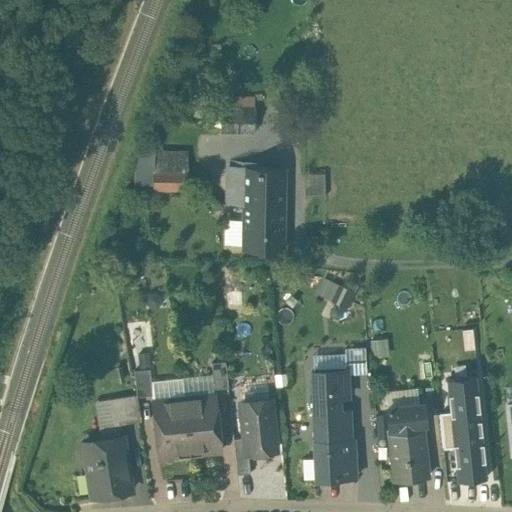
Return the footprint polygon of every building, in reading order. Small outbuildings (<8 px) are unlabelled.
[(253,99),(221,99),(221,108),(253,108),(253,99)] [(253,108),(221,108),(221,129),(253,130),(253,108)] [(188,152),(154,151),(153,192),(187,193),(188,152)] [(245,168),(225,168),(224,207),(244,207),(245,168)] [(281,169),(245,168),(244,207),(244,248),(280,248),(281,169)] [(327,194),(326,172),(307,173),(308,195),(327,194)] [(341,287),(333,303),(345,309),(353,293),(341,287)] [(137,352),(138,368),(152,367),(151,352),(137,352)] [(225,361),(211,362),(214,388),(228,387),(225,361)] [(149,369),(134,370),(136,394),(137,396),(152,394),(149,369)] [(345,369),(311,370),(313,410),(340,409),(339,398),(347,397),(345,369)] [(446,379),(449,412),(440,413),(443,448),(453,447),(456,480),(485,477),(475,376),(446,379)] [(136,394),(111,398),(115,424),(140,420),(137,396),(136,394)] [(215,394),(184,397),(189,448),(201,447),(202,452),(220,450),(215,394)] [(184,397),(153,401),(159,457),(177,455),(177,449),(189,448),(184,397)] [(268,399),(241,402),(245,437),(247,453),(248,453),(274,451),(268,399)] [(394,480),(427,476),(422,425),(426,424),(423,403),(386,407),(394,480)] [(313,410),(314,424),(348,422),(347,409),(340,409),(313,410)] [(314,424),(314,439),(348,438),(348,422),(314,424)] [(123,436),(83,442),(91,495),(131,489),(123,436)] [(245,437),(233,438),(237,474),(250,472),(248,453),(247,453),(245,437)] [(348,438),(314,439),(315,462),(319,462),(319,477),(316,478),(316,479),(353,477),(352,459),(349,459),(348,439),(351,439),(351,438),(348,438)]
